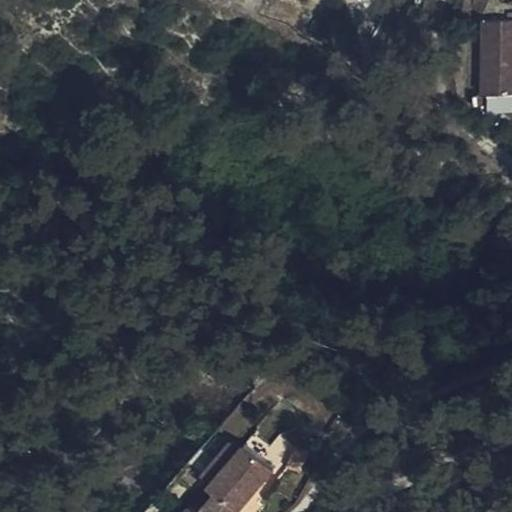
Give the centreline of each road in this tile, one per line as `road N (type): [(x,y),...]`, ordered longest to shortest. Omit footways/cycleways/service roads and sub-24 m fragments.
road 1 (track): [(511,357),(367,428),(292,511)]
road 2 (track): [(436,0),(427,66),(446,110),(511,154)]
